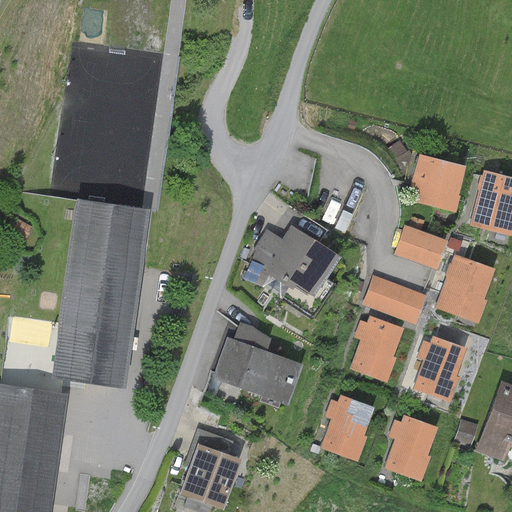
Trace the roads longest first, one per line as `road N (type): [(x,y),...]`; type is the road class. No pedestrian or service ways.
road 1 (residential): [(123,511),(164,437),(259,175)]
road 2 (residential): [(259,175),(216,140),(212,120),(240,47),(244,0)]
road 3 (residential): [(259,175),(323,0)]
